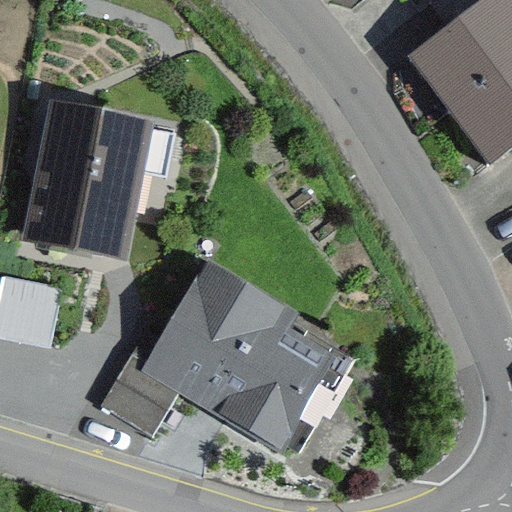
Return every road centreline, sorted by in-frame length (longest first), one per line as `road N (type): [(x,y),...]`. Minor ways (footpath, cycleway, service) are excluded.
road 1 (residential): [(511,488),(457,511),(211,511),(0,448)]
road 2 (residential): [(288,0),(391,134),(466,268),(511,380)]
